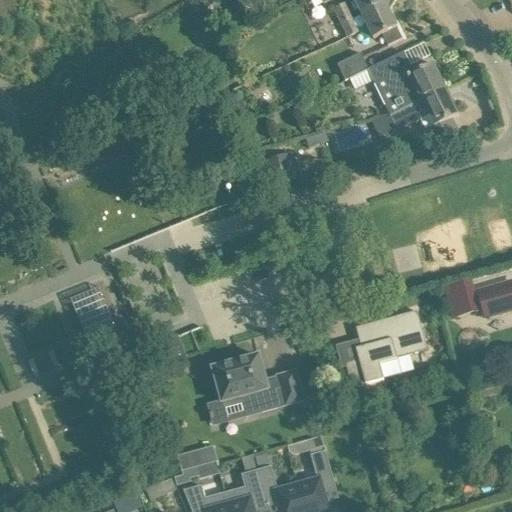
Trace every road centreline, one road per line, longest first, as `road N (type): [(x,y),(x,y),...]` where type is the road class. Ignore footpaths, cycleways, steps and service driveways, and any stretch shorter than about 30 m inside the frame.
road 1 (residential): [(169,243),(198,318),(354,281),(329,202)]
road 2 (residential): [(511,145),(329,202)]
road 3 (residential): [(329,202),(169,243)]
